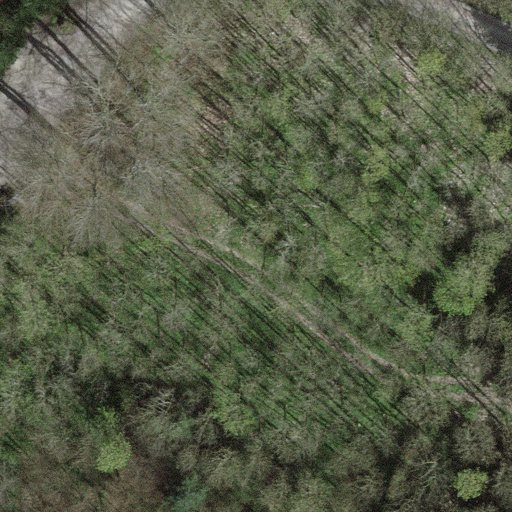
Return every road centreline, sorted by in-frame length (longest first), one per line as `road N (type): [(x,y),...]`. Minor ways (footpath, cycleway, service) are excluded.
road 1 (track): [(0,190),(139,0)]
road 2 (track): [(398,0),(511,50)]
